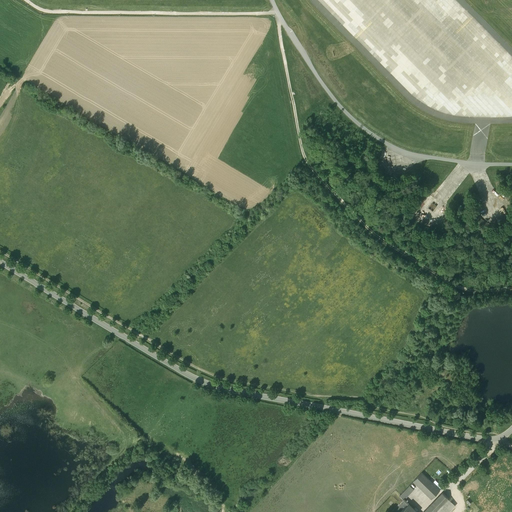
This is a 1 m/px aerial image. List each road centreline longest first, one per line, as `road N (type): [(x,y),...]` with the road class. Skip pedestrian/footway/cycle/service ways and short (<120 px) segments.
road 1 (unclassified): [(0,261),(205,382),(479,437),(511,428)]
road 2 (track): [(0,249),(213,374),(360,397),(502,436)]
road 3 (unknown): [(0,247),(210,370),(484,427)]
